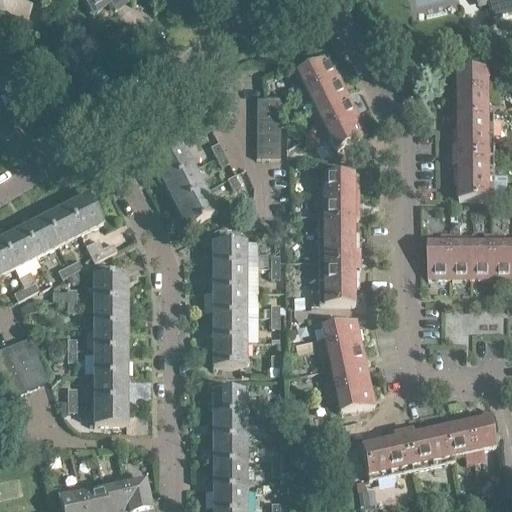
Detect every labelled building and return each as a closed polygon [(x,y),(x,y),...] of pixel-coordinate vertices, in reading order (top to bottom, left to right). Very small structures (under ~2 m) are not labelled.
[(16,5),(17,0),(0,0),(0,19),(26,26),(30,8),(16,5)] [(79,0),(92,19),(109,7),(114,14),(131,3),(128,0),(79,0)] [(301,87),(292,91),(296,99),(337,79),(328,60),(296,75),(301,87)] [(490,74),(453,74),(453,97),(500,96),(500,86),(490,86),(490,74)] [(346,97),(337,79),(295,100),(300,109),(309,104),(314,113),(346,97)] [(453,119),(458,119),(491,119),(491,106),(500,106),(500,96),(453,97),(453,119)] [(302,138),(305,144),(317,137),(316,136),(319,135),(356,117),(346,97),(314,113),(319,124),(310,128),(312,132),(302,138)] [(280,103),(256,103),(256,163),(280,163),(280,103)] [(320,148),(319,146),(327,142),(334,155),(367,138),(356,117),(319,135),(316,136),(317,137),(305,144),(303,145),(307,154),(320,148)] [(458,119),(459,162),(495,162),(494,118),(491,119),(458,119)] [(228,168),(218,148),(211,152),(221,172),(228,168)] [(153,166),(163,186),(192,171),(181,151),(153,166)] [(495,205),(495,162),(459,162),(459,206),(495,205)] [(192,171),(163,186),(174,208),(203,193),(192,171)] [(223,187),(227,185),(235,181),(230,173),(219,179),(223,187)] [(321,179),(321,192),(311,192),(311,200),(358,200),(358,179),(321,179)] [(232,194),(240,190),(235,181),(227,185),(232,194)] [(216,218),(203,193),(174,208),(187,233),(216,218)] [(88,200),(66,211),(81,241),(103,230),(88,200)] [(321,211),(321,222),(353,222),(358,222),(358,200),(311,200),(312,211),(321,211)] [(59,252),(81,241),(66,211),(44,222),(59,252)] [(44,222),(22,233),(37,264),(59,252),(44,222)] [(353,237),(353,222),(321,222),(317,222),(317,237),(353,237)] [(22,233),(0,244),(15,275),(37,264),(22,233)] [(232,234),(218,235),(218,243),(232,242),(232,234)] [(450,236),(440,236),(440,246),(428,246),(428,283),(451,283),(450,236)] [(461,236),(450,236),(451,283),(473,282),(473,249),(473,246),(460,246),(461,236)] [(318,252),(329,251),(351,251),(353,251),(353,237),(317,237),(318,252)] [(473,246),(473,249),(473,282),(495,282),(495,237),(485,237),(485,246),(473,246)] [(505,237),(495,237),(495,282),(511,282),(511,246),(505,246),(505,237)] [(0,285),(0,282),(15,275),(0,244),(0,290),(2,289),(0,285)] [(102,254),(98,245),(86,251),(94,267),(116,256),(113,248),(102,254)] [(212,247),(212,271),(245,271),(245,247),(212,247)] [(351,251),(329,251),(318,252),(318,267),(358,266),(359,256),(353,256),(353,251),(351,251)] [(268,271),(270,271),(279,271),(279,261),(270,261),(270,262),(268,262),(268,271)] [(78,265),(68,271),(72,278),(82,273),(78,265)] [(358,276),(358,266),(318,267),(318,281),(353,281),(353,276),(358,276)] [(93,281),(93,306),(126,306),(126,281),(120,281),(119,270),(98,270),(98,281),(93,281)] [(68,271),(58,276),(62,284),(72,278),(68,271)] [(245,271),(212,271),(212,296),(257,296),(256,273),(245,273),(245,271)] [(270,284),(279,284),(279,271),(270,271),(270,284)] [(354,295),(353,281),(318,281),(318,296),(354,295)] [(34,288),(24,293),(28,301),(38,296),(34,288)] [(14,299),(17,307),(28,301),(24,293),(14,299)] [(53,306),(67,307),(76,306),(76,295),(67,295),(67,297),(53,297),(53,306)] [(354,310),(354,295),(318,296),(318,310),(354,310)] [(257,296),(212,296),(212,323),(245,323),(257,323),(257,296)] [(293,303),(294,314),(304,314),(304,302),(293,303)] [(76,318),(76,306),(67,307),(68,318),(76,318)] [(126,331),(126,306),(93,306),(93,331),(126,331)] [(270,310),(271,322),(279,322),(279,310),(270,310)] [(310,315),(293,315),(293,321),(297,326),(310,326),(310,315)] [(271,333),(279,333),(279,322),(271,322),(271,333)] [(245,323),(212,323),(212,346),(245,346),(245,323)] [(309,357),(315,356),(360,346),(355,324),(320,332),(322,344),(307,348),(309,357)] [(93,331),(93,356),(126,356),(126,331),(93,331)] [(21,346),(30,368),(41,364),(32,342),(21,346)] [(67,345),(68,356),(76,356),(76,344),(67,345)] [(10,350),(19,372),(30,368),(21,346),(10,350)] [(245,373),(245,346),(212,346),(212,373),(245,373)] [(327,363),(329,375),(365,367),(360,346),(315,356),(317,365),(327,363)] [(19,372),(10,350),(0,354),(0,356),(8,377),(19,372)] [(0,379),(8,377),(0,356),(0,379)] [(76,367),(76,356),(68,356),(68,367),(76,367)] [(93,356),(93,381),(126,381),(126,356),(93,356)] [(279,372),(279,360),(271,361),(271,372),(279,372)] [(41,364),(30,368),(39,390),(49,386),(41,364)] [(369,388),(365,367),(329,375),(332,386),(322,388),(324,398),(369,388)] [(39,390),(30,368),(19,372),(28,394),(39,390)] [(17,399),(28,394),(19,372),(8,377),(17,399)] [(17,399),(8,377),(0,379),(0,391),(5,404),(17,399)] [(93,381),(93,406),(127,406),(126,381),(93,381)] [(326,407),(336,405),(339,418),(374,410),(369,388),(324,398),(326,407)] [(76,394),(67,394),(67,405),(76,405),(76,394)] [(212,396),(212,419),(245,419),(245,395),(212,396)] [(76,417),(76,405),(67,405),(67,406),(57,406),(60,417),(76,417)] [(127,430),(127,406),(93,406),(93,431),(127,430)] [(271,409),(271,421),(279,421),(279,409),(271,409)] [(486,416),(464,421),(474,466),(484,464),(481,454),(494,451),(486,416)] [(245,419),(212,419),(212,444),(245,444),(245,419)] [(279,421),(271,421),(271,433),(279,433),(279,421)] [(465,468),(474,466),(464,421),(442,426),(443,430),(450,461),(462,458),(465,468)] [(443,430),(401,440),(409,476),(451,466),(450,461),(443,430)] [(367,485),(409,476),(401,440),(359,449),(367,485)] [(245,444),(212,444),(212,469),(245,469),(245,444)] [(271,459),(271,470),(280,470),(280,459),(271,459)] [(245,469),(212,469),(212,494),(245,494),(245,469)] [(271,482),(280,481),(280,470),(271,470),(271,482)] [(129,477),(120,479),(127,511),(150,511),(144,484),(132,487),(129,477)] [(113,491),(101,494),(105,511),(127,511),(120,479),(111,481),(113,491)] [(87,486),(78,488),(83,511),(105,511),(101,494),(89,496),(87,486)] [(357,496),(361,496),(365,495),(364,486),(356,487),(357,496)] [(60,511),(83,511),(78,488),(68,490),(70,501),(59,503),(60,511)] [(361,496),(363,511),(376,509),(373,493),(365,495),(361,496)] [(245,511),(245,494),(212,494),(212,511),(245,511)]
